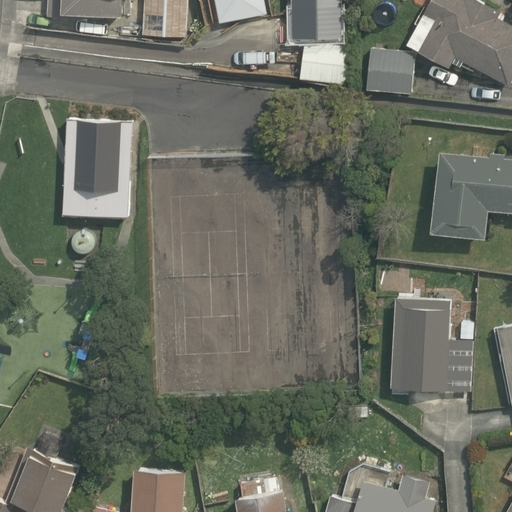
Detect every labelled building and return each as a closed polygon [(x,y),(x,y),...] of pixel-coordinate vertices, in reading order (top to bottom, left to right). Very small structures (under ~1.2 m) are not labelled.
[(48,0),(47,14),(122,19),(122,0),(48,0)] [(189,0),(144,0),(142,33),(188,36),(189,0)] [(429,0),(406,41),(449,65),(452,60),(461,65),(464,59),(508,84),(511,77),(511,22),(499,15),(502,9),(484,0),(429,0)] [(300,76),(347,82),(352,45),(305,39),(300,76)] [(367,87),(412,92),(416,50),(371,45),(367,87)] [(129,216),(134,118),(67,115),(65,159),(63,213),(129,216)] [(489,154),(439,148),(430,229),(485,235),(489,208),(511,210),(511,156),(504,156),(505,152),(490,150),(489,154)] [(95,234),(93,231),(89,229),(85,228),(81,228),(77,230),(75,232),(73,235),(72,239),(72,243),(74,247),(77,249),(80,251),(84,252),(88,251),(92,249),(94,246),(96,242),(96,238),(95,234)] [(452,297),(395,294),(390,385),(472,389),(474,338),(460,337),(450,337),(452,297)] [(460,337),(474,338),(475,320),(461,319),(460,337)] [(511,321),(497,325),(511,401),(511,321)] [(5,499),(0,497),(0,511),(25,511),(27,510),(32,511),(62,511),(80,465),(57,456),(65,438),(44,430),(37,448),(27,444),(5,499)] [(187,511),(188,508),(183,508),(186,470),(134,466),(130,511),(187,511)] [(357,500),(330,493),(325,511),(433,511),(437,498),(426,495),(430,480),(403,472),(399,487),(364,477),(357,500)] [(238,511),(287,511),(283,488),(279,488),(276,475),(264,477),(264,475),(239,480),(240,489),(242,489),(243,494),(235,495),(238,511)]
